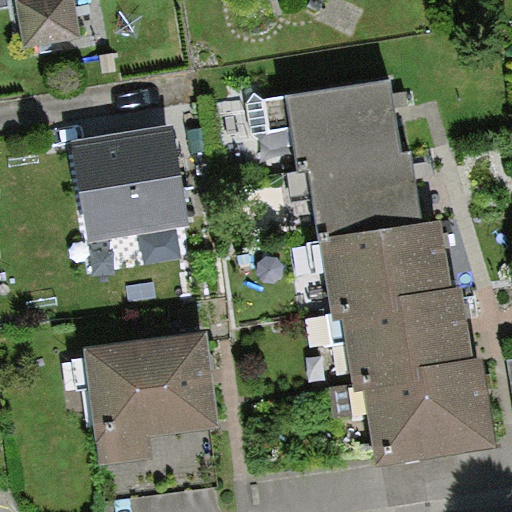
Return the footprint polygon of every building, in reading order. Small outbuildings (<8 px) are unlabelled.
[(16,0),(25,48),(82,38),(75,0),(16,0)] [(386,86),(280,101),(290,170),(309,168),(330,322),(344,320),(355,397),(370,395),(379,460),(494,444),(482,355),(462,358),(454,294),(441,296),(432,231),(419,232),(408,154),(396,156),(386,86)] [(173,124),(72,140),(88,243),(139,234),(176,229),(190,226),(173,124)] [(181,259),(176,229),(139,234),(144,265),(181,259)] [(207,331),(83,347),(99,466),(153,459),(150,437),(220,428),(207,331)]
